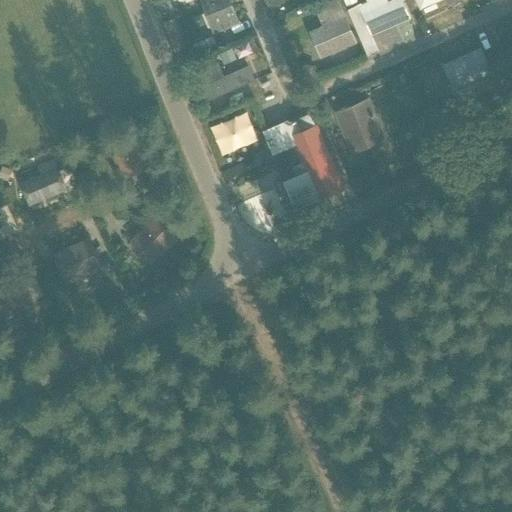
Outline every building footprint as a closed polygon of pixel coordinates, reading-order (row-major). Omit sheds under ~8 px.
[(201,0),(214,31),(239,21),(230,0),(201,0)] [(320,58),(356,44),(338,0),(331,0),(314,7),(322,26),(308,32),(320,58)] [(379,56),(416,41),(398,0),(391,0),(387,2),(385,0),(367,0),(368,2),(359,6),(379,56)] [(176,55),(186,50),(172,19),(162,23),(176,55)] [(510,64),(511,62),(511,34),(500,40),(510,64)] [(224,65),(236,60),(230,47),(218,53),(224,65)] [(459,102),(497,86),(481,48),(443,64),(459,102)] [(211,100),(255,80),(248,65),(203,85),(211,100)] [(361,140),(379,132),(373,117),(374,117),(366,99),(336,112),(354,152),(364,147),(361,140)] [(234,131),(250,128),(246,111),(206,120),(216,165),(240,160),(234,131)] [(428,142),(438,137),(425,111),(415,116),(428,142)] [(295,207),(342,187),(311,113),(265,132),(273,152),(295,143),(308,173),(286,183),(295,207)] [(355,186),(366,181),(360,167),(349,172),(355,186)] [(123,238),(147,263),(177,234),(153,209),(123,238)] [(101,267),(85,236),(48,254),(64,285),(101,267)]
